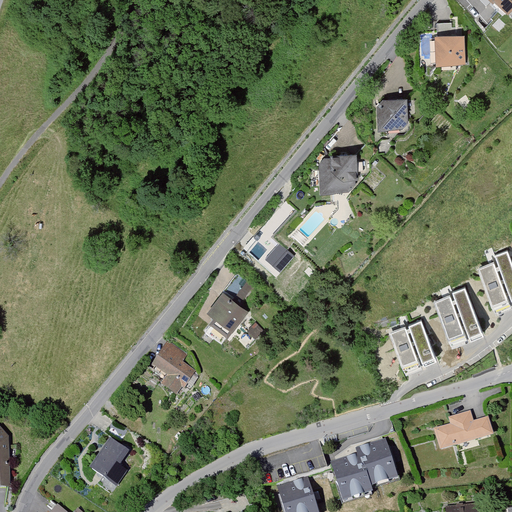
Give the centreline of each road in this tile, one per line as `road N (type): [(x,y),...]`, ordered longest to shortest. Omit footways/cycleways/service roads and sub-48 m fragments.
road 1 (residential): [(22,511),(50,458),(431,0)]
road 2 (residential): [(151,511),(242,453),(511,372)]
road 3 (track): [(0,185),(155,0)]
